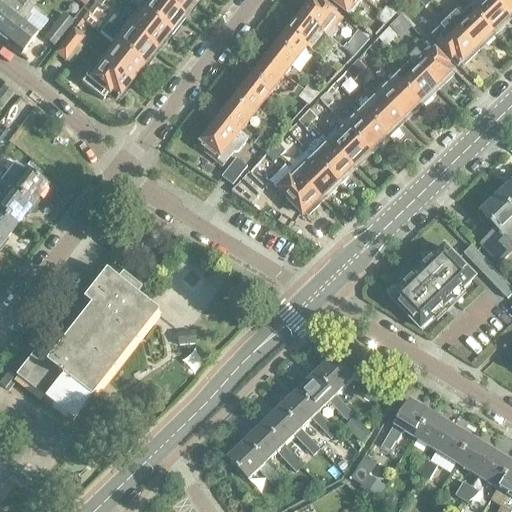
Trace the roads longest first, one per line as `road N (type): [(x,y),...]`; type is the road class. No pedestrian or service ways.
road 1 (tertiary): [(315,295),(511,106)]
road 2 (residential): [(511,416),(315,295)]
road 3 (residential): [(315,295),(124,171)]
road 4 (residential): [(124,171),(258,0)]
road 5 (tertiary): [(160,447),(315,295)]
road 6 (residential): [(0,329),(124,171)]
road 7 (residential): [(124,171),(0,61)]
